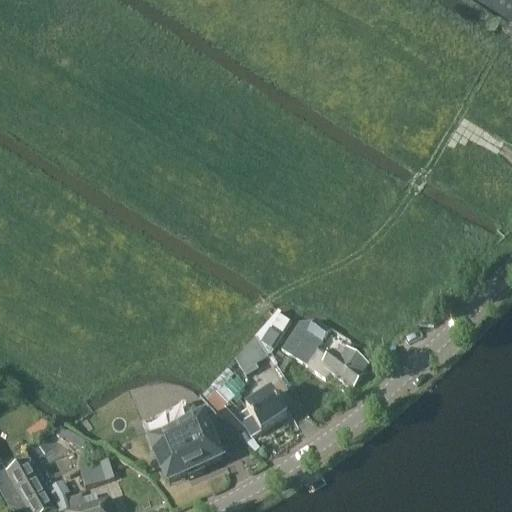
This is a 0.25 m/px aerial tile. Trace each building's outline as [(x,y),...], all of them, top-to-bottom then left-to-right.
[(511,0),(489,0),(511,14),(511,0)] [(365,373),(368,368),(347,353),(345,355),(339,350),(335,356),(331,353),(326,360),(316,352),(330,334),(316,324),(300,325),(281,352),(294,361),(322,381),(328,374),(351,391),(366,374),(365,373)] [(267,361),(255,343),(236,364),(243,377),(267,361)] [(216,396),(207,404),(218,416),(238,436),(244,430),(224,410),(227,407),(235,400),(224,388),(216,396)] [(261,436),(287,420),(281,411),(285,409),(279,401),(276,403),(272,397),(247,412),(250,417),(255,426),(245,432),(251,442),(261,436)] [(188,480),(188,482),(190,481),(203,475),(204,475),(205,474),(205,473),(204,473),(203,470),(221,462),(204,423),(195,427),(185,405),(142,424),(168,485),(187,477),(188,480)] [(61,430),(56,438),(82,452),(86,444),(63,431),(61,430)] [(79,471),(80,474),(85,491),(114,482),(107,462),(79,471)] [(53,511),(54,511),(26,463),(6,475),(27,511),(53,511)] [(56,511),(68,511),(64,499),(68,496),(61,485),(49,494),(56,505),(56,511)] [(111,511),(108,503),(99,506),(96,496),(83,501),(82,497),(68,501),(70,511),(111,511)]
